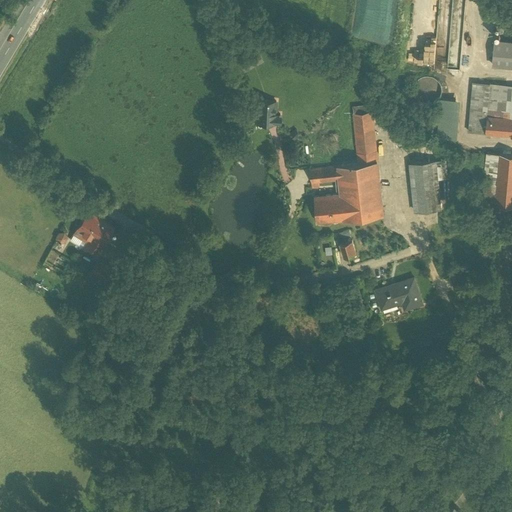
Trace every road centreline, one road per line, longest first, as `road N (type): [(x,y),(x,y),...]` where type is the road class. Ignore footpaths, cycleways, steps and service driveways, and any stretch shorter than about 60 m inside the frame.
road 1 (unknown): [(0,130),(192,251),(256,281),(290,286),(452,258)]
road 2 (unknown): [(452,258),(449,302),(498,412)]
road 3 (unclassified): [(511,379),(484,467),(451,511)]
